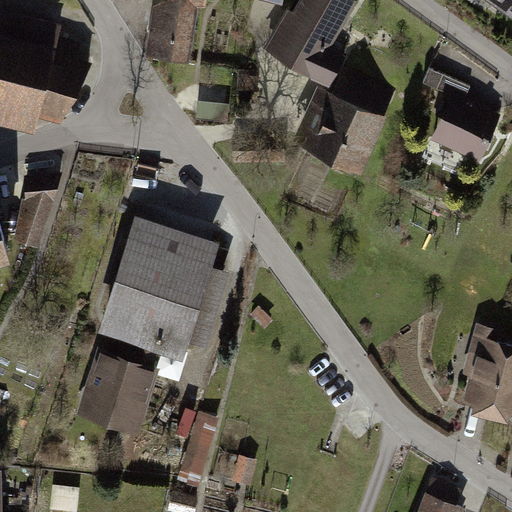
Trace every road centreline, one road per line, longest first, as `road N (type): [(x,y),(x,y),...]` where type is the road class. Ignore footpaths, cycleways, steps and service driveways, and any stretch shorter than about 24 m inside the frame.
road 1 (residential): [(196,153),(403,423),(511,486)]
road 2 (residential): [(120,45),(196,153)]
road 3 (residential): [(511,73),(411,0)]
